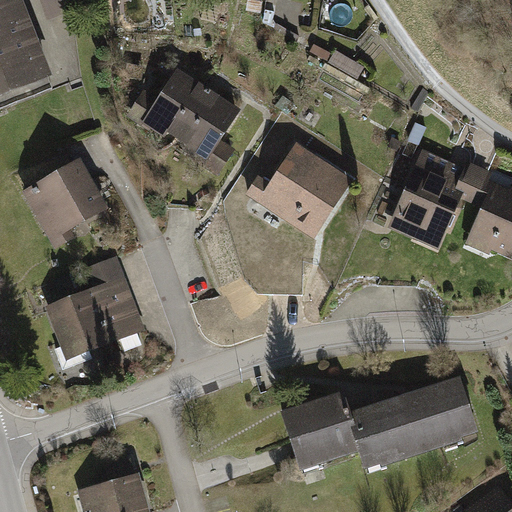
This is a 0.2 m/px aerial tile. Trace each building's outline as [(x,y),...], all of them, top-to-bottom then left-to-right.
[(17,0),(5,0),(0,2),(0,107),(51,87),(20,7),(17,0)] [(39,0),(47,19),(77,8),(75,0),(39,0)] [(262,2),(250,0),(248,0),(247,11),(261,13),(262,2)] [(277,22),(273,30),(297,43),(301,36),(277,22)] [(335,51),(329,62),(359,78),(365,67),(335,51)] [(143,67),(128,63),(125,75),(140,79),(143,67)] [(130,114),(175,143),(210,91),(206,88),(178,70),(160,96),(148,88),(130,114)] [(428,92),(422,89),(411,109),(417,112),(428,92)] [(175,143),(219,173),(237,148),(224,139),(242,112),(214,94),(210,91),(175,143)] [(426,128),(416,123),(408,141),(419,145),(426,128)] [(320,237),(356,181),(327,163),(296,143),(260,200),(320,237)] [(440,250),(463,198),(453,194),(465,168),(458,165),(424,150),(390,227),(440,250)] [(72,231),(110,209),(98,189),(81,158),(22,192),(55,250),(76,238),(72,231)] [(468,161),(465,168),(453,194),(463,198),(475,204),(486,178),(489,171),(468,161)] [(511,188),(511,189),(486,178),(475,204),(482,207),(466,245),(490,255),(492,250),(511,258),(511,188)] [(84,269),(92,289),(124,277),(117,257),(84,269)] [(53,280),(58,294),(74,289),(69,274),(53,280)] [(92,289),(45,307),(65,360),(144,331),(135,306),(124,277),(92,289)] [(345,394),(281,414),(300,472),(358,454),(364,472),(480,434),(462,377),(358,411),(351,413),(345,394)] [(108,483),(77,491),(82,511),(83,511),(91,510),(91,511),(147,511),(135,465),(133,458),(104,466),(108,483)] [(511,511),(511,502),(499,485),(465,510),(466,511),(511,511)]
